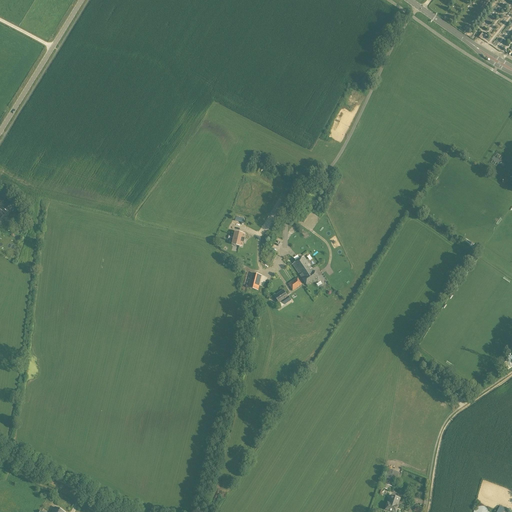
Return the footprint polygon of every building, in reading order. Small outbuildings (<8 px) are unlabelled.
[(16,209),(18,207),(12,201),(5,208),(9,213),(14,207),(16,209)] [(241,234),(235,233),(235,234),(233,243),(233,245),(237,246),(237,245),(239,245),(238,246),(242,247),(245,235),(241,234)] [(315,272),(304,257),(293,264),(300,275),(300,276),(306,285),(319,277),(315,272)] [(258,290),(261,276),(251,273),(247,288),(258,290)] [(293,291),(302,284),(297,278),(288,284),(293,291)] [(287,297),(283,291),(274,296),(279,303),(282,301),(281,301),(284,305),(291,301),(288,297),(287,297)] [(394,488),(399,473),(387,469),(382,484),(394,488)] [(398,506),(400,499),(391,496),(389,503),(387,503),(385,510),(390,511),(396,511),(398,506)]
